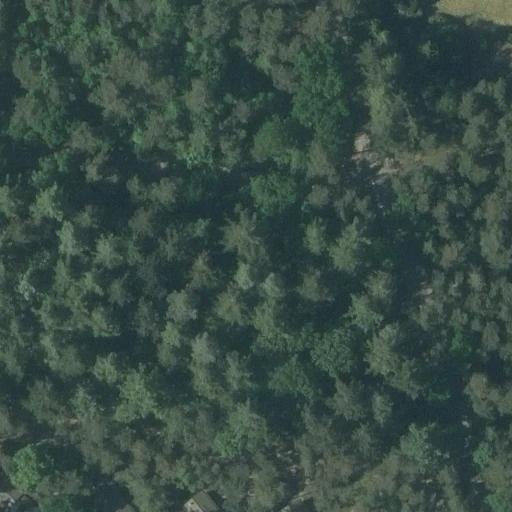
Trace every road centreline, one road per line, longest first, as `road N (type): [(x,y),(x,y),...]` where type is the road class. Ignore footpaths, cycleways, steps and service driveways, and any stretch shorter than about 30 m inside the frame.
road 1 (unclassified): [(384,185),(0,145)]
road 2 (unclassified): [(491,511),(384,185)]
road 3 (unclassified): [(384,185),(324,0)]
